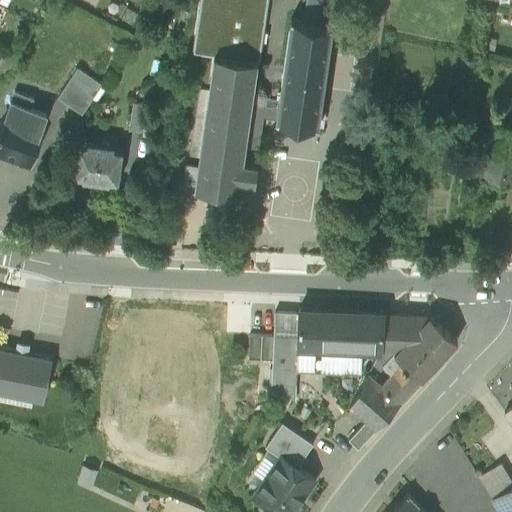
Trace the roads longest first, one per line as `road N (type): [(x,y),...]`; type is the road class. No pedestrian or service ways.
road 1 (secondary): [(511,285),(130,273),(0,253)]
road 2 (unclassified): [(339,511),(500,331),(511,303)]
